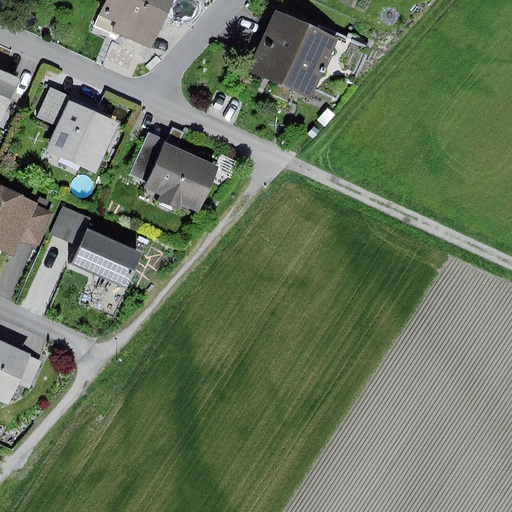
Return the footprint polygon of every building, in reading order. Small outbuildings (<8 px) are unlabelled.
[(172,0),(107,0),(95,26),(118,36),(120,34),(151,48),(172,0)] [(336,38),(275,11),(249,71),(310,97),(314,90),(336,38)] [(338,33),(336,38),(314,90),(336,100),(344,82),(353,86),(370,47),(338,33)] [(0,121),(19,76),(0,68),(0,121)] [(36,118),(58,127),(69,100),(71,97),(50,87),(36,118)] [(120,122),(69,100),(58,127),(48,149),(99,171),(120,122)] [(184,132),(173,127),(169,137),(180,142),(184,132)] [(130,174),(147,182),(165,143),(166,140),(149,132),(130,174)] [(220,168),(165,143),(147,182),(144,189),(161,196),(158,202),(180,211),(182,207),(199,214),(220,168)] [(38,203),(0,185),(0,250),(13,257),(20,243),(36,206),(38,203)] [(53,213),(36,206),(20,243),(39,245),(53,213)] [(51,234),(81,246),(88,231),(93,219),(63,206),(51,234)] [(140,254),(88,231),(81,246),(73,264),(125,288),(140,254)] [(30,355),(0,341),(0,401),(8,406),(17,384),(29,358),(30,355)] [(40,363),(29,358),(17,384),(29,389),(40,363)]
